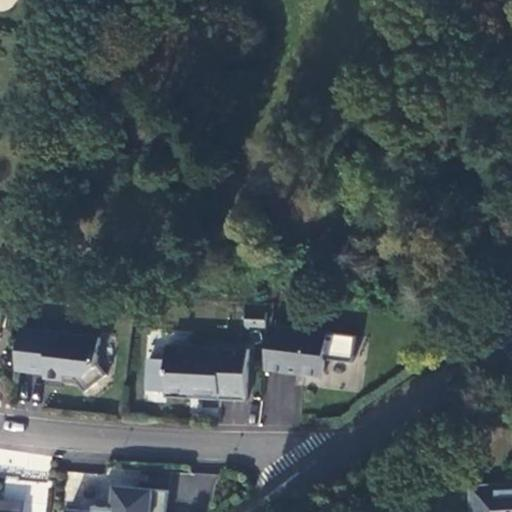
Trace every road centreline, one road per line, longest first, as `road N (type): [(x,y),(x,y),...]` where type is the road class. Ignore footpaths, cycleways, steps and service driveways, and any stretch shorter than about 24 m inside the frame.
road 1 (residential): [(311,482),(290,459),(243,448),(0,427)]
road 2 (tertiary): [(511,344),(311,482)]
